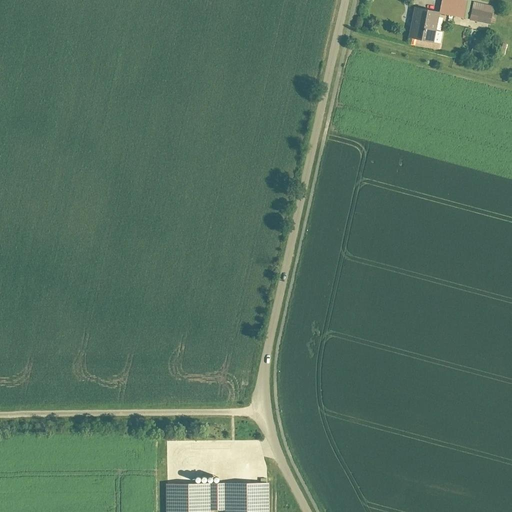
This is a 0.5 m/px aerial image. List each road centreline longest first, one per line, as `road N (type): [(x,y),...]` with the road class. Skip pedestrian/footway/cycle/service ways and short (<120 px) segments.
road 1 (residential): [(265,411),(266,357),(345,0)]
road 2 (unclassified): [(0,414),(265,411)]
